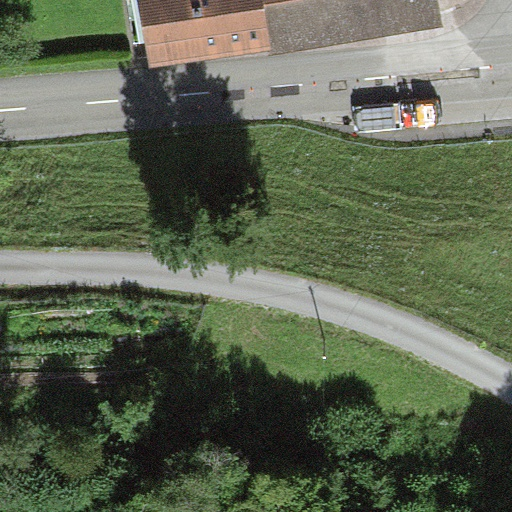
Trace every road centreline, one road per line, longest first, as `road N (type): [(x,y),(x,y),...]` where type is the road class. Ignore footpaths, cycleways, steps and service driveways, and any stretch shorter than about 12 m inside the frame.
road 1 (track): [(511,392),(452,355),(331,306),(163,272),(0,272)]
road 2 (tertiary): [(0,111),(511,64)]
